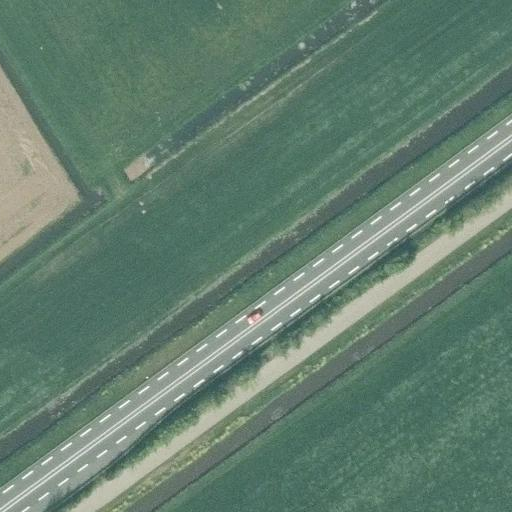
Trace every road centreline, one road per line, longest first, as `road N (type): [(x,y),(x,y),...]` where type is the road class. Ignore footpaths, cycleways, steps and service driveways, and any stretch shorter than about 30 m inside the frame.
road 1 (primary): [(3,511),(511,140)]
road 2 (unclassified): [(85,511),(511,201)]
